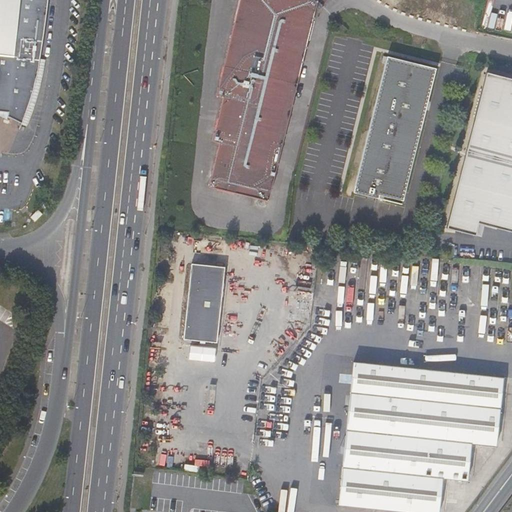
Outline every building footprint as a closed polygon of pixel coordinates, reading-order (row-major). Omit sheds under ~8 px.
[(0,0),(0,113),(10,115),(9,119),(24,123),(30,108),(37,84),(43,61),(47,32),(51,0),(0,0)] [(319,0),(234,0),(212,88),(221,90),(209,138),(219,140),(207,186),(270,201),(319,0)] [(420,67),(386,59),(352,196),(377,202),(378,198),(402,204),(421,129),(418,128),(422,111),(425,112),(427,105),(423,104),(431,74),(420,71),(420,67)] [(48,62),(43,61),(37,84),(30,108),(24,123),(24,125),(29,127),(36,109),(44,82),(48,62)] [(420,67),(420,71),(431,74),(423,104),(427,105),(435,71),(420,67)] [(511,90),(511,82),(483,75),(444,230),(476,238),(481,221),(511,229),(511,93),(511,90)] [(224,267),(191,263),(183,339),(216,342),(224,267)] [(357,364),(354,393),(347,461),(342,505),(408,511),(442,511),(443,503),(446,479),(467,481),(471,481),(474,445),(499,447),(506,380),(357,364)]
